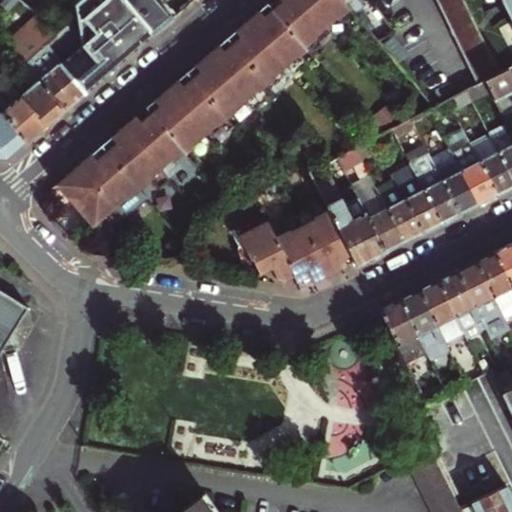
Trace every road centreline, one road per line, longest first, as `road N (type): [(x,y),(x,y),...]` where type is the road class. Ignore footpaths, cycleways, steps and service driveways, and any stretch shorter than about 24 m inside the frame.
road 1 (residential): [(87,286),(308,312),(511,215)]
road 2 (residential): [(230,0),(0,199)]
road 3 (residential): [(87,286),(67,388),(0,507)]
